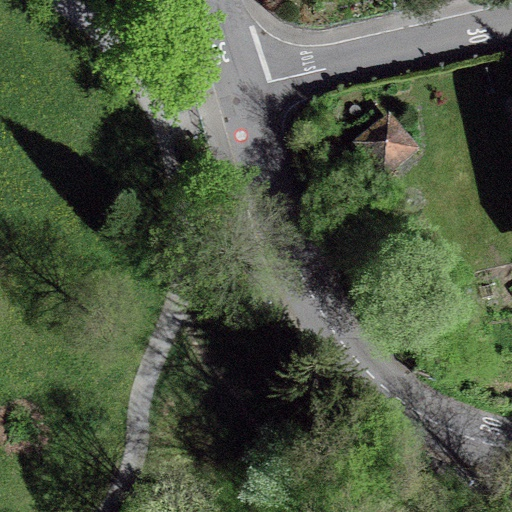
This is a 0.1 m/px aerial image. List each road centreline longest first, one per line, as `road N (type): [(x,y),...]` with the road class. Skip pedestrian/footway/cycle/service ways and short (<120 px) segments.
road 1 (residential): [(244,85),(290,247),(330,327),(412,412),(511,445)]
road 2 (residential): [(511,25),(244,85)]
